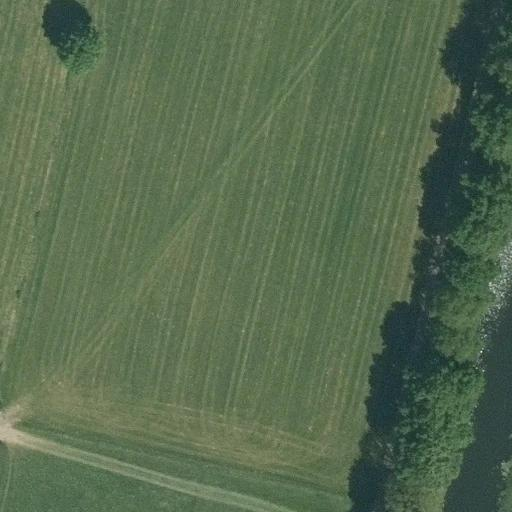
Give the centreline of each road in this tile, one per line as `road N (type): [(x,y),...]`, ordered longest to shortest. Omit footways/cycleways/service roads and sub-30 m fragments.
road 1 (track): [(500,0),(381,509),(374,511)]
road 2 (track): [(324,511),(0,436)]
